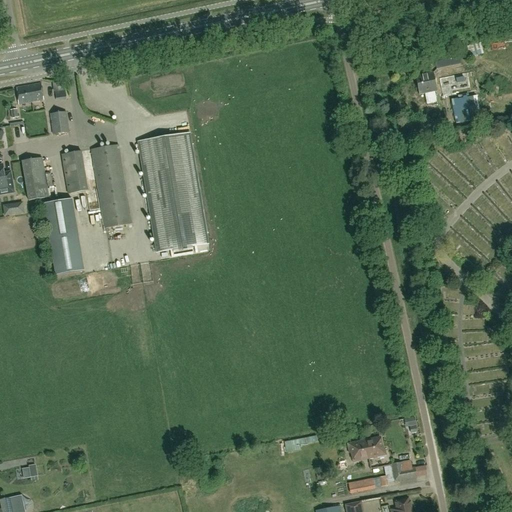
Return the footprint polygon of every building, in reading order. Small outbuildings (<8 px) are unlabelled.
[(458,52),(434,57),(437,69),(460,64),(458,52)] [(419,95),(437,91),(433,73),(415,76),(419,95)] [(129,90),(128,81),(112,84),(114,93),(129,90)] [(41,84),(15,88),(18,105),(44,100),(41,84)] [(57,101),(66,100),(65,91),(55,92),(57,101)] [(459,110),(480,104),(478,96),(457,102),(459,110)] [(53,136),(69,133),(66,112),(50,114),(53,136)] [(411,118),(405,120),(407,130),(422,126),(421,122),(412,124),(411,118)] [(92,120),(89,125),(100,130),(102,125),(92,120)] [(208,244),(190,134),(137,143),(156,253),(171,251),(172,257),(193,253),(192,247),(208,244)] [(104,229),(132,224),(118,145),(91,150),(104,229)] [(61,155),(68,195),(88,191),(81,152),(61,155)] [(28,201),(40,199),(49,198),(42,158),(22,162),(28,201)] [(0,164),(0,196),(15,194),(11,171),(4,173),(3,164),(0,164)] [(75,200),(47,204),(59,275),(87,271),(75,200)] [(29,211),(26,202),(6,208),(8,217),(29,211)] [(502,295),(499,300),(503,303),(498,310),(502,313),(510,300),(502,295)] [(368,458),(377,457),(377,459),(383,457),(385,455),(384,450),(382,450),(380,438),(363,442),(364,449),(366,449),(368,458)] [(350,453),(351,453),(353,462),(368,458),(366,449),(364,449),(363,442),(350,444),(350,446),(348,447),(350,453)] [(404,480),(403,470),(401,463),(392,465),(394,482),(404,480)] [(420,475),(429,475),(428,467),(419,468),(420,475)] [(414,468),(403,470),(404,480),(416,478),(414,468)] [(371,479),(353,484),(357,494),(374,489),(371,479)] [(0,503),(1,509),(0,509),(0,511),(22,511),(25,511),(22,496),(18,496),(0,500),(0,503)] [(411,511),(409,500),(395,502),(397,510),(392,510),(391,511),(411,511)] [(361,511),(360,503),(346,506),(347,511),(361,511)]
